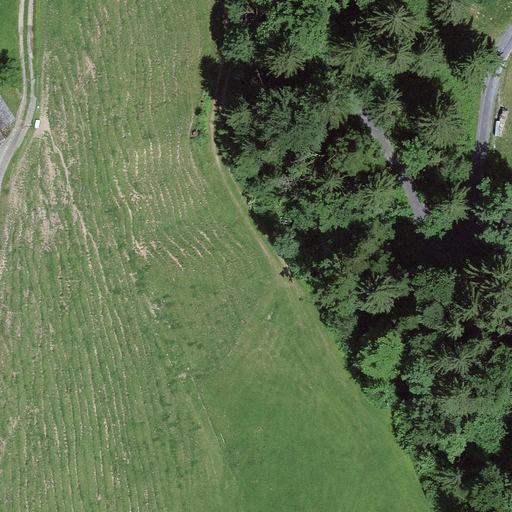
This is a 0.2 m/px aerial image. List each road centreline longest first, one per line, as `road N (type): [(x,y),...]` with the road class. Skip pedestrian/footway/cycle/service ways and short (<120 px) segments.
road 1 (track): [(307,0),(314,36),(417,192),(430,231),(450,245),(471,244),(486,217),(490,67),(511,39)]
road 2 (track): [(0,191),(1,173),(27,131),(31,0)]
